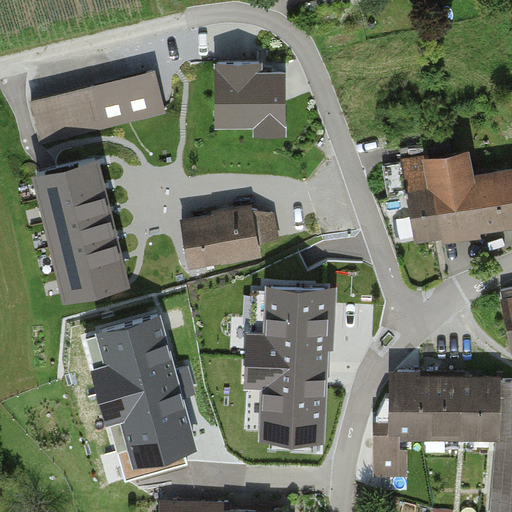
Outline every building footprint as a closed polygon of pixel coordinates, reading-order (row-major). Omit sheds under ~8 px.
[(260,62),(218,62),(218,121),(260,121),(260,114),(284,114),(285,71),(260,71),(260,62)] [(153,70),(30,100),(41,144),(164,114),(153,70)] [(483,230),(474,170),(470,143),(433,149),(446,236),(483,230)] [(416,240),(446,236),(433,149),(403,153),(416,240)] [(98,163),(96,156),(48,168),(36,171),(49,223),(67,297),(90,291),(127,282),(121,257),(115,234),(109,210),(103,186),(98,163)] [(483,230),(511,225),(511,163),(474,170),(483,230)] [(183,219),(193,268),(262,254),(260,246),(280,243),(275,212),(251,205),(183,219)] [(248,348),(248,354),(247,361),(247,368),(247,372),(247,377),(247,382),(266,383),(264,430),(321,432),(324,367),(328,287),(271,284),(269,330),(267,330),(266,330),(257,329),(250,329),(249,329),(248,340),(248,348)] [(159,311),(98,328),(107,361),(92,365),(107,419),(123,415),(130,444),(114,448),(123,481),(190,463),(186,448),(196,445),(180,388),(194,384),(188,364),(175,368),(159,311)] [(422,371),(395,370),(393,394),(387,394),(378,412),(378,470),(404,471),(404,448),(397,447),(397,431),(421,431),(422,371)] [(465,372),(422,371),(421,431),(498,432),(497,450),(502,450),(511,451),(511,377),(466,378),(465,372)] [(511,511),(511,451),(502,450),(497,511),(511,511)] [(289,511),(289,506),(161,503),(160,511),(289,511)]
